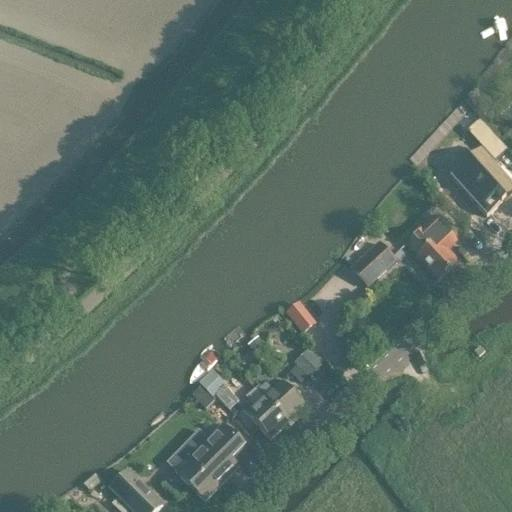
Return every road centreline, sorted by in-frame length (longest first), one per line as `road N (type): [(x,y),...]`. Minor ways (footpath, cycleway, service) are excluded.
road 1 (unclassified): [(0,376),(82,313),(217,182),(380,0)]
road 2 (unclassified): [(242,511),(511,244)]
